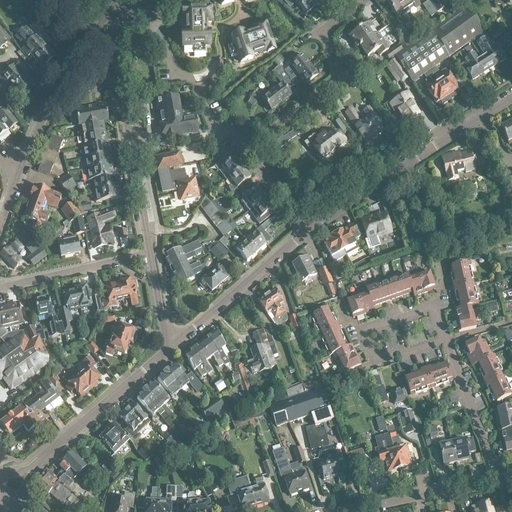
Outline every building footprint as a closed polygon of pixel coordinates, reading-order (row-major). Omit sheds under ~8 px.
[(194,54),(196,53),(196,59),(211,59),(211,55),(221,55),(229,52),(231,58),(238,56),(240,63),(253,59),(252,55),(259,53),(259,54),(267,51),(268,52),(275,50),(266,24),(254,28),(255,34),(254,34),(242,0),(243,0),(244,1),(247,0),(194,0),(195,10),(183,10),(183,19),(184,19),(184,33),(184,47),(193,46),(194,54)] [(292,0),(307,14),(316,6),(309,0),(292,0)] [(386,0),(385,1),(400,22),(405,18),(403,15),(409,11),(400,0),(386,0)] [(400,0),(409,11),(414,8),(416,10),(421,6),(416,0),(400,0)] [(436,0),(430,0),(428,1),(437,13),(443,9),(436,0)] [(511,0),(496,0),(495,5),(511,9),(511,0)] [(428,1),(422,6),(431,18),(437,13),(428,1)] [(441,55),(442,62),(473,40),(474,42),(481,37),(486,34),(466,7),(431,32),(430,32),(427,34),(441,55)] [(385,29),(391,24),(384,14),(378,19),(385,29)] [(359,48),(360,47),(374,37),(374,36),(370,31),(373,28),(370,23),(349,37),(357,48),(358,47),(359,48)] [(413,44),(400,24),(394,28),(404,42),(407,48),(413,44)] [(0,49),(11,41),(3,30),(0,26),(0,49)] [(494,41),(505,33),(500,26),(489,34),(494,41)] [(379,56),(390,49),(378,33),(374,36),(374,37),(360,47),(367,58),(376,52),(379,56)] [(412,83),(423,75),(435,67),(442,62),(441,55),(427,34),(413,44),(407,48),(395,57),(412,83)] [(511,46),(511,39),(508,34),(502,38),(509,49),(511,46)] [(30,55),(32,58),(45,46),(36,37),(22,50),(28,57),(30,55)] [(482,41),(484,45),(497,65),(505,59),(497,46),(495,47),(492,42),(491,43),(487,37),(481,41),(482,42),(482,41)] [(484,57),(481,58),(489,70),(497,65),(484,45),(482,41),(482,42),(477,44),(480,49),(480,50),(484,57)] [(385,55),(390,61),(395,57),(407,48),(403,43),(385,55)] [(55,56),(45,46),(32,58),(42,68),(55,56)] [(481,75),(489,70),(481,58),(478,61),(474,54),(473,54),(469,47),(464,50),(469,57),(481,75)] [(462,61),(464,64),(459,66),(461,70),(464,68),(472,81),(481,75),(469,57),(464,50),(458,54),(463,61),(462,61)] [(273,61),(278,67),(279,66),(284,61),(279,55),(273,61)] [(291,81),(310,67),(303,57),(291,66),(283,72),(291,81)] [(397,85),(400,82),(401,83),(407,79),(395,60),(389,65),(386,68),(397,85)] [(17,84),(23,92),(32,85),(14,65),(10,69),(7,65),(4,67),(18,83),(17,84)] [(274,80),(276,78),(283,71),(279,66),(270,74),(269,75),(274,80)] [(0,79),(7,87),(8,86),(18,97),(23,92),(17,84),(18,83),(4,67),(0,70),(0,79)] [(276,78),(282,85),(284,83),(288,88),(290,90),(297,85),(297,84),(300,82),(304,87),(305,85),(306,86),(318,76),(310,67),(291,81),(283,72),(283,71),(276,78)] [(438,72),(435,67),(423,75),(427,80),(438,72)] [(443,77),(437,81),(450,101),(456,97),(456,95),(454,91),(458,89),(448,74),(445,70),(440,73),(443,77)] [(444,105),(450,101),(437,81),(426,89),(436,103),(440,101),(442,104),(444,105)] [(272,93),(281,105),(291,97),(287,92),(282,85),(272,93)] [(394,102),(390,105),(394,112),(396,110),(406,124),(419,115),(410,101),(412,100),(408,93),(406,93),(405,92),(402,94),(400,92),(398,91),(392,96),(391,98),(394,102)] [(254,93),(248,104),(254,107),(260,96),(254,93)] [(271,113),(281,105),(272,93),(262,100),(271,113)] [(350,98),(346,93),(340,98),(343,103),(350,98)] [(157,102),(160,123),(182,119),(179,98),(171,100),(171,99),(157,102)] [(78,127),(80,127),(102,123),(108,121),(105,105),(75,111),(78,127)] [(363,112),(368,119),(361,123),(354,113),(347,117),(366,144),(383,132),(381,129),(385,125),(378,114),(375,116),(369,107),(363,112)] [(0,122),(8,132),(18,124),(5,108),(0,111),(0,122)] [(195,116),(182,119),(160,123),(161,126),(159,126),(161,136),(163,136),(164,141),(178,139),(178,138),(198,134),(195,116)] [(0,142),(1,144),(11,136),(8,132),(0,122),(0,142)] [(511,142),(511,141),(511,122),(500,128),(510,146),(511,145),(511,142)] [(102,123),(80,127),(81,137),(104,133),(102,123)] [(283,137),(270,145),(275,153),(287,144),(287,143),(300,134),(297,129),(295,126),(291,128),(294,131),(287,136),(283,138),(283,137)] [(319,160),(323,161),(346,143),(339,134),(331,132),(326,136),(324,135),(325,134),(323,131),(320,133),(320,135),(321,137),(317,140),(314,136),(304,144),(308,149),(310,149),(313,147),(317,153),(316,156),(319,160)] [(82,137),(84,148),(106,144),(104,133),(81,137),(82,137)] [(52,136),(47,148),(53,150),(57,138),(52,136)] [(57,138),(53,150),(58,152),(62,140),(57,138)] [(82,151),(83,159),(110,155),(108,143),(106,144),(84,148),(82,148),(82,151)] [(228,151),(225,146),(210,149),(212,156),(225,153),(228,151)] [(470,151),(459,154),(463,171),(474,168),(470,151)] [(456,173),(463,171),(459,154),(458,152),(441,157),(448,182),(458,179),(456,173)] [(226,181),(227,181),(243,168),(235,158),(234,159),(229,153),(217,162),(222,168),(222,169),(226,174),(222,177),(226,181)] [(84,164),(85,171),(112,166),(110,155),(83,159),(84,164)] [(167,169),(180,166),(178,155),(155,160),(158,171),(167,169)] [(38,173),(44,175),(48,163),(43,161),(38,173)] [(49,177),(53,165),(48,163),(44,175),(49,177)] [(92,181),(114,177),(112,166),(85,171),(87,182),(92,181)] [(227,181),(231,186),(230,186),(230,187),(229,188),(229,190),(232,193),(251,179),(243,168),(227,181)] [(163,194),(173,191),(172,185),(171,185),(170,181),(167,169),(158,171),(163,194)] [(68,175),(63,179),(71,190),(76,187),(68,175)] [(114,177),(92,181),(94,192),(120,188),(118,176),(114,177)] [(66,194),(71,190),(63,179),(58,182),(66,194)] [(177,179),(170,181),(171,185),(172,185),(173,191),(179,190),(181,201),(197,197),(193,180),(178,184),(177,179)] [(477,190),(475,183),(461,186),(463,194),(477,190)] [(31,199),(30,200),(47,206),(57,209),(62,197),(35,186),(30,198),(31,199)] [(122,199),(120,188),(94,192),(96,203),(122,199)] [(241,202),(249,212),(266,199),(258,189),(244,199),(245,199),(241,202)] [(476,191),(464,194),(465,200),(477,197),(476,191)] [(207,195),(200,207),(203,212),(213,204),(212,203),(207,195)] [(220,199),(212,203),(213,204),(217,209),(219,211),(228,204),(224,198),(221,200),(220,199)] [(270,218),(268,215),(273,212),(272,210),(273,209),(266,199),(249,212),(248,212),(259,226),(270,218)] [(39,231),(41,225),(46,226),(50,215),(47,212),(44,211),(47,206),(30,200),(24,218),(34,222),(31,229),(39,231)] [(73,222),(81,216),(79,213),(74,206),(72,203),(61,211),(70,224),(73,222)] [(79,213),(90,211),(92,211),(90,203),(74,206),(79,213)] [(213,204),(203,212),(207,216),(217,209),(213,204)] [(219,211),(220,213),(223,217),(233,210),(228,204),(219,211)] [(207,216),(210,220),(220,213),(219,211),(217,209),(207,216)] [(86,219),(90,232),(105,227),(104,223),(116,219),(112,210),(86,219)] [(210,220),(213,225),(223,218),(223,217),(220,213),(210,220)] [(363,221),(362,222),(363,224),(364,228),(366,235),(368,238),(368,240),(365,241),(368,251),(381,247),(377,238),(391,233),(385,214),(371,219),(371,218),(363,221)] [(76,235),(85,233),(81,216),(73,222),(76,235)] [(213,225),(217,229),(227,222),(223,218),(213,225)] [(119,239),(133,236),(130,221),(125,222),(126,230),(118,232),(119,239)] [(227,222),(217,229),(220,234),(230,227),(230,226),(227,222)] [(114,244),(109,225),(105,227),(90,232),(93,243),(94,250),(108,246),(109,246),(114,244)] [(255,233),(255,234),(250,238),(247,235),(243,239),(256,254),(266,246),(272,241),(265,232),(268,230),(264,225),(255,233)] [(354,225),(336,234),(336,235),(347,255),(359,249),(357,244),(361,241),(354,225)] [(220,234),(224,238),(233,231),(230,227),(220,234)] [(430,229),(435,244),(444,242),(439,227),(430,229)] [(58,245),(61,258),(80,254),(77,238),(65,240),(61,231),(57,233),(54,236),(58,245)] [(334,263),(340,259),(346,256),(335,235),(326,240),(327,242),(324,244),(334,263)] [(232,247),(223,238),(219,243),(228,251),(232,247)] [(8,247),(0,254),(14,270),(22,263),(15,255),(17,253),(18,254),(24,248),(15,239),(10,244),(11,244),(11,245),(12,246),(10,248),(8,247)] [(247,262),(256,254),(243,239),(234,247),(247,262)] [(164,256),(168,264),(194,252),(197,251),(201,249),(198,242),(180,250),(180,249),(164,256)] [(228,253),(219,243),(210,252),(219,261),(228,253)] [(41,249),(28,259),(33,267),(47,257),(41,249)] [(194,252),(168,264),(171,271),(187,264),(186,261),(196,257),(195,255),(194,252)] [(294,272),(296,271),(304,287),(320,279),(318,274),(316,275),(307,256),(292,264),(293,266),(292,267),(294,272)] [(452,284),(453,288),(473,284),(468,262),(451,266),(455,284),(452,284)] [(175,279),(192,271),(201,267),(199,263),(189,268),(187,264),(171,271),(175,279)] [(355,273),(362,270),(359,263),(352,267),(355,273)] [(201,267),(192,271),(175,279),(179,287),(194,279),(193,276),(197,274),(199,278),(203,272),(206,264),(201,267)] [(341,276),(334,264),(327,268),(333,280),(341,276)] [(332,281),(326,265),(317,268),(323,284),(332,281)] [(208,277),(203,272),(199,278),(196,283),(199,284),(204,289),(207,287),(212,292),(221,284),(224,284),(230,279),(230,278),(220,266),(208,277)] [(421,270),(417,272),(425,293),(435,290),(429,273),(423,275),(421,270)] [(415,297),(425,293),(417,272),(413,274),(414,278),(409,280),(415,297)] [(399,273),(395,275),(403,296),(413,293),(414,297),(415,297),(409,280),(407,276),(401,278),(399,273)] [(392,281),(386,283),(392,300),(403,296),(395,275),(390,276),(392,281)] [(123,299),(130,298),(132,306),(137,305),(134,289),(136,289),(134,280),(120,283),(123,299)] [(379,280),(375,282),(382,303),(392,300),(386,283),(380,285),(379,280)] [(373,307),(382,303),(375,282),(370,283),(372,288),(367,290),(373,307)] [(122,299),(123,299),(120,283),(105,286),(108,300),(103,301),(105,310),(116,307),(116,303),(122,301),(122,299)] [(473,284),(453,288),(454,294),(457,294),(460,308),(471,306),(471,307),(477,306),(473,284)] [(82,289),(76,291),(81,311),(91,308),(91,306),(93,305),(89,288),(87,288),(86,286),(82,287),(82,289)] [(266,296),(285,323),(288,321),(286,315),(285,313),(281,306),(284,304),(274,290),(266,296)] [(360,292),(357,293),(365,314),(374,311),(373,307),(367,290),(365,290),(367,295),(362,297),(360,292)] [(69,321),(69,322),(72,322),(69,311),(70,311),(70,313),(81,311),(76,291),(63,294),(66,307),(59,308),(62,322),(69,321)] [(353,319),(356,318),(365,314),(357,293),(351,295),(353,300),(347,302),(353,319)] [(277,328),(285,323),(266,296),(258,302),(267,316),(268,315),(277,328)] [(38,319),(46,317),(47,320),(46,320),(48,328),(36,331),(39,338),(41,342),(45,341),(43,334),(47,333),(48,339),(52,338),(60,336),(65,336),(65,335),(64,333),(62,322),(57,323),(56,318),(53,319),(52,315),(50,306),(51,305),(50,299),(48,299),(48,297),(34,300),(38,319)] [(5,306),(10,328),(23,325),(18,306),(15,306),(14,304),(5,306)] [(496,304),(483,307),(485,314),(498,311),(496,304)] [(4,329),(10,328),(5,306),(0,307),(0,340),(1,340),(8,334),(4,329)] [(453,310),(455,321),(477,316),(476,312),(472,313),(471,306),(460,308),(453,310)] [(327,309),(311,317),(320,337),(339,328),(336,324),(334,325),(327,309)] [(115,324),(115,315),(104,315),(104,324),(115,324)] [(300,328),(296,316),(289,319),(291,325),(289,326),(291,332),(300,328)] [(303,316),(297,319),(300,325),(306,322),(303,316)] [(455,321),(458,333),(475,329),(474,322),(478,321),(477,316),(455,321)] [(69,321),(62,322),(64,333),(71,332),(69,322),(69,321)] [(111,337),(112,337),(128,344),(132,345),(137,332),(120,326),(118,331),(114,329),(111,337)] [(33,327),(24,331),(30,342),(39,338),(36,331),(33,327)] [(329,357),(335,354),(346,349),(339,334),(341,333),(339,328),(320,337),(329,357)] [(511,336),(509,329),(503,332),(508,343),(511,341),(511,336)] [(234,366),(237,374),(240,383),(246,400),(252,397),(245,378),(251,376),(270,369),(269,368),(275,366),(274,361),(266,339),(263,330),(253,334),(258,348),(250,350),(253,360),(247,363),(248,366),(243,368),(242,363),(234,366)] [(8,334),(1,340),(5,346),(0,349),(0,381),(3,380),(11,391),(49,365),(49,359),(47,354),(41,342),(39,338),(30,342),(29,342),(21,332),(8,334)] [(216,332),(208,338),(224,365),(224,366),(229,364),(222,350),(225,348),(216,332)] [(128,344),(115,339),(112,337),(110,342),(108,342),(106,348),(107,349),(106,354),(113,357),(115,353),(123,356),(128,344)] [(274,361),(280,359),(272,337),(266,339),(274,361)] [(208,338),(200,345),(208,361),(213,357),(215,362),(219,367),(224,365),(208,338)] [(479,339),(462,347),(467,357),(488,347),(486,343),(482,345),(479,339)] [(86,347),(93,356),(99,351),(93,344),(92,342),(86,347)] [(200,345),(192,350),(207,375),(212,372),(209,368),(206,363),(206,362),(208,361),(200,345)] [(240,351),(238,345),(229,348),(234,362),(240,360),(238,352),(240,351)] [(334,361),(336,366),(357,356),(352,345),(345,348),(346,349),(335,354),(338,359),(334,361)] [(472,367),(478,364),(489,359),(488,358),(486,354),(490,352),(488,347),(467,357),(472,367)] [(201,378),(207,375),(192,350),(185,356),(194,372),(197,370),(201,378)] [(485,379),(483,380),(485,384),(504,375),(495,355),(488,358),(489,359),(478,364),(485,379)] [(78,377),(90,391),(98,384),(97,382),(100,379),(92,369),(96,365),(89,356),(83,362),(88,368),(78,377)] [(361,365),(357,356),(336,366),(337,370),(342,368),(345,373),(361,365)] [(430,370),(429,368),(425,370),(431,389),(452,382),(446,365),(430,370)] [(192,374),(185,379),(174,366),(166,373),(181,391),(189,384),(196,394),(203,388),(192,374)] [(411,396),(431,389),(425,370),(420,372),(421,374),(405,380),(411,396)] [(173,398),(181,391),(166,373),(157,380),(173,398)] [(234,385),(240,383),(237,374),(230,376),(234,385)] [(61,384),(53,375),(47,380),(55,389),(61,384)] [(487,389),(489,388),(497,403),(511,396),(511,392),(504,375),(485,384),(487,389)] [(370,379),(377,400),(387,397),(383,385),(382,386),(379,376),(378,377),(370,379)] [(81,398),(90,391),(78,377),(66,387),(71,393),(75,391),(81,398)] [(316,380),(316,381),(312,382),(315,391),(322,388),(319,379),(316,380)] [(223,381),(214,387),(221,396),(229,390),(223,381)] [(25,407),(30,413),(33,418),(40,413),(60,397),(48,382),(34,392),(38,397),(25,407)] [(291,387),(291,388),(285,390),(288,400),(304,394),(300,383),(291,387)] [(304,393),(313,390),(310,383),(302,386),(304,393)] [(152,384),(145,392),(169,418),(172,415),(164,406),(169,401),(152,384)] [(315,391),(304,394),(288,400),(281,402),(281,403),(269,407),(275,428),(310,416),(330,409),(322,388),(315,391)] [(394,405),(408,401),(404,388),(390,393),(394,405)] [(278,394),(281,402),(288,400),(285,391),(278,394)] [(157,412),(160,416),(165,422),(164,422),(171,430),(176,425),(169,418),(145,392),(137,399),(153,416),(157,412)] [(200,411),(207,421),(224,409),(217,399),(200,411)] [(127,435),(128,436),(135,443),(138,440),(142,437),(139,434),(143,430),(140,427),(147,420),(132,405),(120,418),(128,427),(124,430),(128,435),(127,435)] [(452,412),(450,405),(436,408),(438,415),(452,412)] [(511,409),(511,407),(494,411),(496,422),(511,418),(511,409)] [(9,437),(23,427),(17,420),(25,414),(20,409),(0,424),(0,425),(0,437),(3,442),(9,437)] [(330,409),(310,416),(313,424),(315,427),(334,420),(330,409)] [(254,420),(261,418),(259,411),(252,414),(254,420)] [(414,415),(412,411),(402,413),(402,414),(398,415),(402,429),(404,429),(405,435),(417,431),(412,416),(414,415)] [(23,427),(28,434),(46,420),(40,413),(33,418),(30,413),(26,416),(25,414),(17,420),(23,427)] [(57,420),(52,414),(49,416),(54,423),(57,420)] [(232,423),(235,431),(250,426),(251,430),(256,428),(251,416),(232,423)] [(511,418),(496,422),(499,432),(511,429),(511,418)] [(306,431),(311,451),(329,447),(325,429),(316,431),(315,427),(313,424),(304,425),(305,431),(306,431)] [(109,429),(99,439),(114,455),(129,441),(131,443),(133,446),(134,449),(136,451),(138,454),(137,454),(145,463),(154,457),(145,447),(138,440),(135,443),(128,436),(127,438),(114,425),(113,426),(111,426),(109,427),(109,429)] [(385,427),(388,435),(389,435),(399,469),(410,466),(411,466),(416,464),(413,455),(408,457),(405,447),(404,447),(402,442),(400,441),(399,441),(398,436),(396,437),(394,431),(392,425),(385,427)] [(204,426),(199,430),(203,434),(208,430),(204,426)] [(431,439),(438,438),(436,426),(428,428),(431,439)] [(511,429),(499,432),(501,443),(511,440),(511,429)] [(163,455),(169,463),(190,447),(179,435),(175,438),(173,436),(172,437),(168,433),(163,438),(166,441),(166,442),(169,446),(171,448),(163,455)] [(195,437),(197,441),(198,441),(203,436),(201,433),(195,437)] [(450,440),(451,444),(455,463),(467,461),(463,442),(460,442),(459,438),(450,440)] [(504,454),(511,452),(511,440),(501,443),(504,454)] [(27,446),(31,451),(37,447),(33,441),(27,446)] [(386,472),(398,469),(389,441),(376,445),(378,453),(377,454),(380,465),(383,464),(386,472)] [(443,466),(455,463),(451,444),(439,447),(443,466)] [(323,482),(337,478),(335,469),(332,470),(328,452),(333,451),(332,447),(321,450),(323,457),(326,457),(328,462),(325,462),(324,461),(314,463),(318,479),(322,478),(323,482)] [(281,479),(283,478),(289,496),(299,493),(292,472),(291,472),(283,449),(272,453),(281,479)] [(305,462),(300,449),(293,451),(298,465),(305,462)] [(349,453),(352,465),(366,461),(362,449),(349,453)] [(334,453),(333,451),(328,452),(333,469),(335,469),(338,480),(346,478),(341,459),(338,460),(337,452),(334,453)] [(72,454),(63,462),(71,469),(77,476),(86,468),(72,454)] [(114,455),(110,459),(117,466),(120,461),(114,455)] [(108,457),(100,466),(103,471),(107,475),(117,466),(110,459),(108,457)] [(56,470),(64,462),(60,459),(53,466),(56,470)] [(268,462),(262,464),(268,478),(274,476),(268,462)] [(99,475),(101,473),(103,471),(100,466),(96,463),(90,468),(90,467),(80,478),(87,485),(98,474),(99,475)] [(63,464),(59,468),(62,471),(66,474),(70,470),(63,464)] [(201,468),(214,496),(225,490),(221,481),(215,484),(207,465),(201,468)] [(292,472),(299,493),(309,489),(301,468),(292,472)] [(63,505),(64,504),(80,487),(77,485),(73,481),(77,476),(71,469),(66,475),(49,493),(58,500),(56,501),(60,505),(61,504),(63,505)] [(116,470),(109,478),(114,482),(121,474),(116,470)] [(48,495),(49,493),(58,483),(55,480),(47,472),(36,484),(43,490),(42,493),(45,496),(48,495)] [(230,497),(237,495),(241,511),(255,507),(250,490),(250,489),(247,477),(232,482),(232,484),(227,486),(230,497)] [(263,482),(256,484),(256,486),(257,488),(250,489),(250,490),(255,507),(269,503),(263,484),(263,482)] [(207,498),(213,496),(208,485),(202,488),(207,498)] [(76,511),(90,497),(80,487),(64,504),(72,511),(76,511)] [(156,511),(169,511),(170,502),(176,502),(176,499),(175,499),(176,487),(167,487),(166,501),(157,501),(156,511)] [(111,511),(126,511),(127,508),(133,509),(135,495),(136,489),(134,489),(132,495),(125,493),(124,499),(114,497),(111,511)] [(137,509),(143,509),(143,511),(144,511),(143,511),(156,511),(157,501),(157,495),(158,489),(152,489),(152,495),(150,495),(150,500),(143,500),(143,501),(137,501),(137,509)] [(197,511),(196,500),(195,501),(194,493),(189,494),(189,495),(188,496),(187,497),(187,498),(187,499),(188,502),(182,502),(182,511),(197,511)] [(200,500),(196,500),(197,511),(213,511),(213,506),(210,507),(209,502),(201,503),(200,500)] [(502,511),(502,509),(496,511),(492,511),(491,503),(477,506),(471,508),(471,511),(502,511)]
